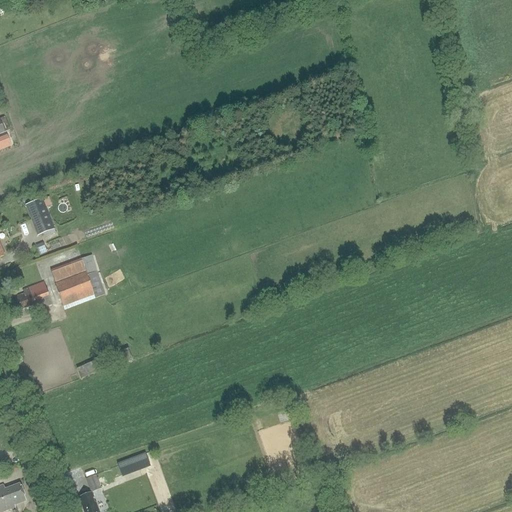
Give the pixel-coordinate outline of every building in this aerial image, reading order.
[(7,135),(0,138),(0,150),(12,146),(7,135)] [(43,199),(28,205),(37,227),(40,226),(43,234),(54,230),(46,208),(52,205),(49,197),(43,200),(43,199)] [(91,256),(51,270),(65,310),(105,296),(91,256)] [(35,311),(52,305),(44,283),(23,291),(24,294),(14,298),(19,311),(32,306),(35,311)] [(112,365),(132,358),(128,348),(108,355),(112,365)] [(76,368),(79,377),(100,369),(96,360),(76,368)] [(116,463),(122,477),(150,466),(145,452),(116,463)] [(86,479),(91,491),(101,488),(96,475),(86,479)] [(0,511),(3,511),(11,509),(12,511),(17,511),(15,505),(27,501),(20,484),(5,490),(4,485),(0,486),(0,511)] [(78,498),(83,511),(98,511),(91,493),(78,498)]
